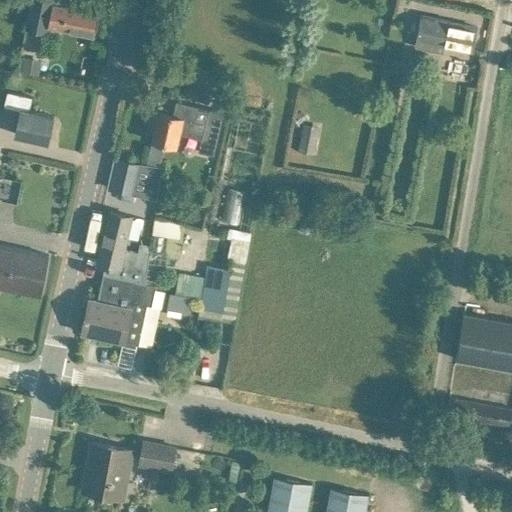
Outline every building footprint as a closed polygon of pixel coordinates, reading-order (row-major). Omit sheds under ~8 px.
[(32,0),(26,29),(48,34),(50,26),(95,35),(99,13),(53,4),(53,0),(32,0)] [(448,22),(448,23),(421,17),(414,47),(442,52),(444,46),(473,51),(478,28),(458,24),(448,22)] [(32,97),(8,92),(4,106),(21,110),(15,134),(48,141),(53,116),(29,111),(32,97)] [(173,115),(159,111),(152,141),(176,146),(179,133),(202,138),(199,152),(214,155),(225,111),(196,105),(176,100),(173,115)] [(297,151),(315,154),(320,125),(303,122),(297,151)] [(132,193),(138,163),(115,158),(108,188),(132,193)] [(201,217),(199,206),(186,209),(188,220),(201,217)] [(105,265),(103,274),(145,283),(148,270),(147,269),(152,246),(140,243),(138,252),(126,249),(132,217),(109,211),(97,263),(105,265)] [(311,234),(313,221),(301,219),(299,232),(311,234)] [(168,223),(154,221),(152,232),(167,234),(168,223)] [(181,236),(167,234),(165,251),(164,255),(176,257),(178,257),(181,236)] [(0,286),(41,295),(49,255),(0,244),(0,286)] [(82,332),(139,345),(147,305),(152,305),(156,286),(145,283),(103,274),(97,300),(89,298),(82,332)] [(511,321),(463,313),(456,359),(511,367),(511,321)] [(511,413),(511,407),(449,397),(446,415),(510,425),(511,413)] [(144,441),(139,463),(172,469),(176,447),(144,441)] [(95,460),(88,492),(122,498),(132,449),(92,442),(89,459),(95,460)] [(307,511),(312,484),(274,477),(267,511),(307,511)] [(365,511),(369,495),(331,487),(326,511),(365,511)]
